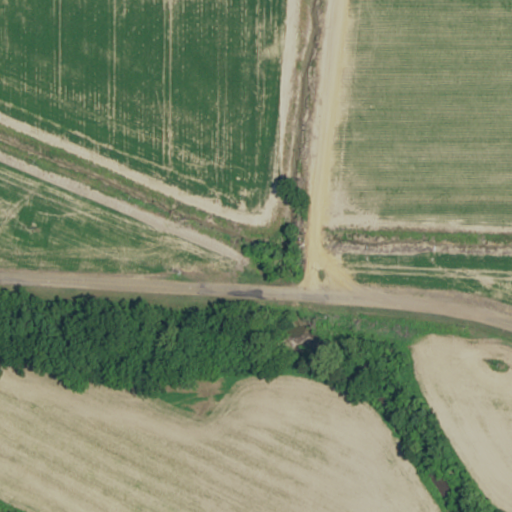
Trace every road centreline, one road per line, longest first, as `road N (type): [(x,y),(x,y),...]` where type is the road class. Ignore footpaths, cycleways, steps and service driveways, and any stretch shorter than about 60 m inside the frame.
road 1 (residential): [(511,325),(457,307),(351,296),(0,278)]
road 2 (residential): [(305,296),(336,0)]
